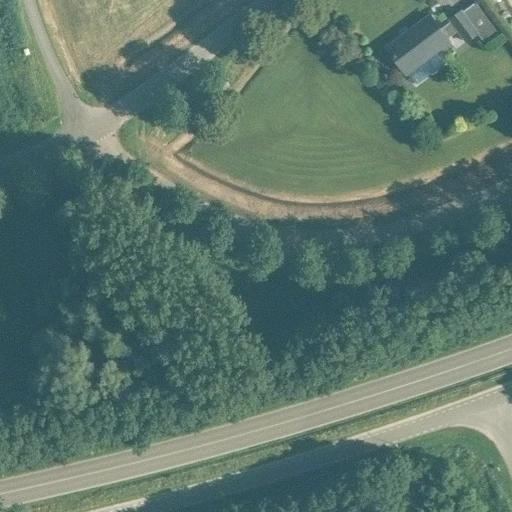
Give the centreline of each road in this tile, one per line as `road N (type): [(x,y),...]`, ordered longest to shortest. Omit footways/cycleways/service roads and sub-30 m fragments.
road 1 (secondary): [(0,494),(141,464),(511,350)]
road 2 (unclassified): [(511,188),(377,235),(308,237),(221,219),(154,184),(89,135)]
road 3 (unclassified): [(125,511),(491,400)]
road 4 (unclassified): [(89,135),(273,0)]
road 5 (unclassified): [(89,135),(31,0)]
